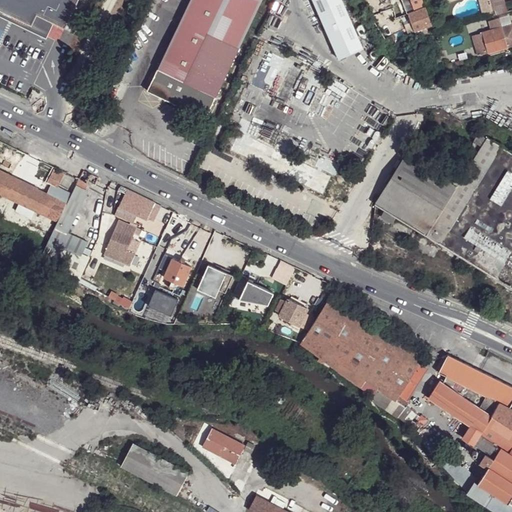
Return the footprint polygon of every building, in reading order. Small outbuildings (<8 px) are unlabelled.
[(77,0),(0,0),(0,8),(32,24),(37,13),(65,26),(77,0)] [(188,0),(147,87),(205,115),(259,0),(188,0)] [(424,3),(422,0),(410,0),(415,10),(425,7),(424,3)] [(497,14),(491,0),(478,0),(484,18),(497,14)] [(491,0),(497,14),(507,11),(502,0),(491,0)] [(425,7),(427,11),(433,8),(431,1),(424,3),(425,7)] [(432,25),(427,11),(425,7),(415,10),(408,13),(417,35),(428,33),(426,27),(432,25)] [(501,28),(511,25),(508,16),(498,19),(501,28)] [(487,52),(511,45),(511,24),(511,25),(501,28),(498,19),(491,21),(493,26),(489,27),(490,30),(481,33),(487,52)] [(284,60),(266,52),(250,86),(268,94),(265,99),(287,109),(289,105),(307,114),(324,80),(305,71),(306,68),(285,57),(284,60)] [(260,128),(239,118),(234,129),(243,134),(243,135),(248,138),(249,136),(254,139),(260,128)] [(243,135),(238,133),(230,149),(322,194),(330,177),(320,172),(314,170),(279,152),(273,150),(248,138),(243,135)] [(294,144),(277,136),(271,147),(274,149),(273,150),(279,152),(279,151),(289,156),(294,144)] [(424,235),(437,243),(498,145),(486,138),(484,140),(458,183),(424,235)] [(471,264),(511,289),(511,153),(498,145),(437,243),(456,255),(471,264)] [(394,217),(424,235),(458,183),(407,152),(374,204),(383,210),(394,217)] [(338,166),(317,156),(312,167),(315,168),(314,170),(320,172),(320,171),(333,177),(338,166)] [(48,179),(42,175),(40,179),(44,182),(40,190),(0,169),(0,193),(20,204),(35,211),(59,223),(68,204),(72,196),(46,182),(48,179)] [(48,179),(46,182),(58,188),(63,179),(65,173),(55,169),(53,174),(51,173),(48,179)] [(89,183),(81,179),(80,181),(78,185),(86,189),(89,183)] [(78,185),(77,185),(72,196),(68,204),(59,223),(49,242),(41,259),(56,265),(81,278),(91,256),(84,253),(87,247),(89,241),(69,233),(90,190),(86,189),(78,185)] [(127,187),(118,205),(146,219),(155,200),(127,187)] [(30,222),(35,211),(20,204),(14,214),(30,222)] [(394,217),(383,210),(378,217),(390,224),(394,217)] [(136,230),(118,222),(102,257),(128,268),(134,254),(127,251),(136,230)] [(93,251),(87,247),(84,253),(91,256),(93,251)] [(471,264),(456,255),(453,260),(468,269),(471,264)] [(173,259),(165,277),(183,286),(191,267),(186,265),(189,259),(183,256),(180,262),(173,259)] [(233,275),(208,265),(203,276),(198,289),(216,296),(219,290),(226,292),(233,275)] [(198,289),(203,276),(196,273),(191,286),(198,289)] [(247,275),(240,294),(266,305),(274,286),(247,275)] [(179,299),(156,289),(149,304),(172,314),(179,299)] [(423,357),(329,298),(316,319),(308,331),(301,343),(332,367),(364,389),(377,397),(401,412),(405,407),(409,403),(406,401),(399,395),(420,362),(423,357)] [(280,317),(300,327),(308,314),(310,309),(289,299),(288,302),(282,299),(277,309),(282,312),(280,317)] [(300,327),(308,331),(316,319),(308,314),(300,327)] [(447,357),(439,372),(446,375),(444,380),(452,386),(461,390),(464,386),(465,385),(486,396),(510,407),(511,403),(511,386),(448,354),(447,357)] [(399,395),(406,401),(428,367),(420,362),(399,395)] [(429,396),(471,425),(482,409),(480,408),(473,402),(458,393),(440,380),(429,396)] [(477,396),(478,396),(464,386),(461,390),(458,393),(473,402),(477,396)] [(483,401),(477,396),(473,402),(480,408),(483,401)] [(511,408),(510,407),(486,396),(483,401),(480,408),(482,409),(491,415),(479,434),(480,435),(492,443),(500,447),(493,459),(488,466),(511,482),(511,408)] [(428,418),(409,403),(405,407),(401,412),(420,428),(428,418)] [(463,437),(474,444),(480,435),(479,434),(491,415),(482,409),(471,425),(463,437)] [(212,428),(203,446),(236,463),(245,445),(212,428)] [(480,435),(474,444),(486,452),(492,443),(480,435)] [(119,444),(112,442),(109,454),(115,456),(119,444)] [(500,447),(492,443),(486,452),(485,454),(493,459),(500,447)] [(190,473),(134,444),(121,467),(178,496),(190,473)] [(488,466),(493,459),(485,454),(481,451),(476,459),(488,466)] [(267,468),(275,473),(283,457),(275,453),(267,468)] [(511,511),(511,482),(488,466),(476,483),(472,481),(464,493),(492,511),(511,511)] [(266,489),(261,496),(274,503),(278,496),(266,489)] [(288,511),(257,495),(249,510),(252,511),(288,511)]
